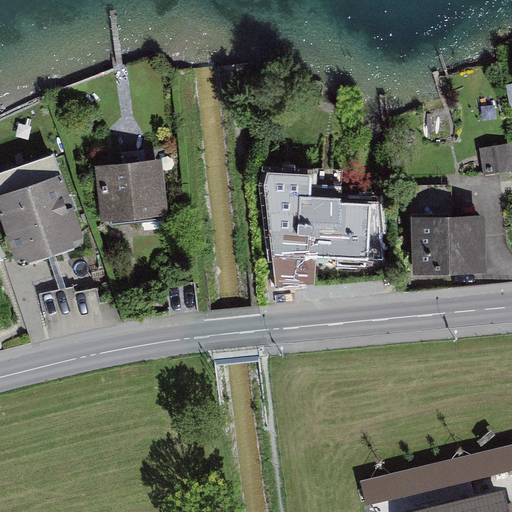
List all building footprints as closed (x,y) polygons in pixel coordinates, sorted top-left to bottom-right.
[(511,153),(511,144),(482,146),(485,176),(511,173),(511,153)] [(54,157),(0,176),(0,210),(21,267),(86,244),(54,157)] [(158,161),(98,167),(104,223),(164,217),(158,161)] [(309,179),(259,178),(264,257),(359,263),(362,204),(334,203),(334,212),(308,210),(309,179)] [(405,217),(405,278),(481,278),(481,217),(405,217)] [(510,511),(506,490),(407,511),(510,511)]
